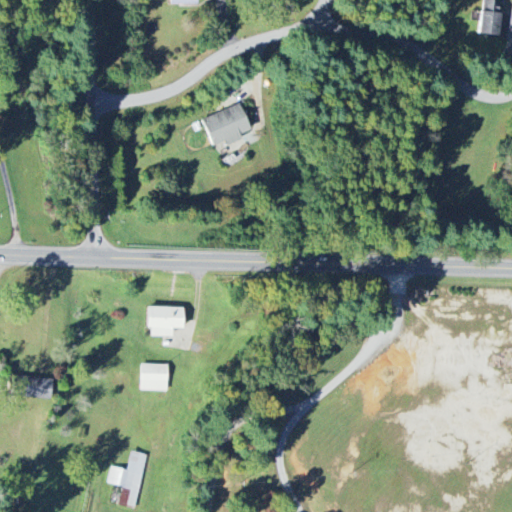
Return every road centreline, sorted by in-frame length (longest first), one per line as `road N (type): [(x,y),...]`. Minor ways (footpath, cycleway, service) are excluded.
road 1 (primary): [(0,252),(511,269)]
road 2 (residential): [(97,106),(157,93),(243,48),(312,29),(355,31),(418,51),(490,97),(511,89)]
road 3 (residential): [(94,256),(90,0)]
